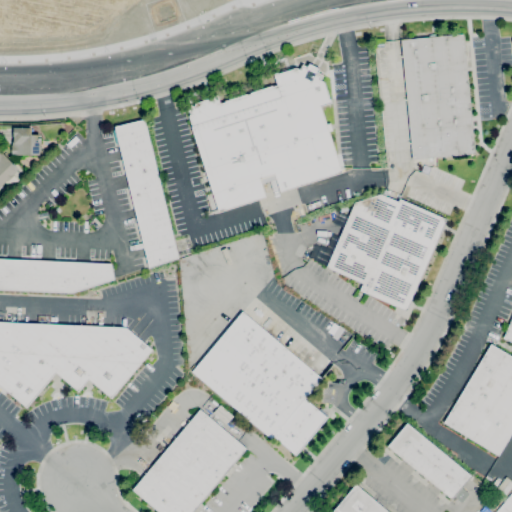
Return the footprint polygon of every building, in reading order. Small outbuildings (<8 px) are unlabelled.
[(413,160),(401,40),(463,34),(475,154),(413,160)] [(324,82),(330,99),(331,99),(332,103),(320,106),(342,172),(281,192),(276,179),(261,184),(266,197),(219,212),(191,127),(192,126),(189,117),(191,113),(188,111),(191,105),(194,107),(196,103),(214,97),(213,96),(217,95),(220,104),(225,102),(247,94),(248,95),(251,94),(251,93),(273,86),(273,87),(278,85),(274,74),(278,73),(278,74),(296,68),(300,70),(302,65),(307,68),(309,64),(320,69),(318,73),(323,75),(321,80),(324,82)] [(149,268),(115,127),(145,120),(179,258),(149,268)] [(40,155),(12,155),(12,145),(12,142),(14,142),(14,128),(32,128),(32,135),(40,135),(40,146),(41,147),(41,152),(40,153),(40,155)] [(0,187),(0,149),(2,151),(1,151),(19,170),(13,175),(14,176),(9,181),(8,180),(0,187)] [(407,311),(360,291),(363,284),(326,268),(355,203),(381,194),(398,202),(400,199),(446,220),(407,311)] [(72,293),(0,289),(0,259),(110,264),(114,280),(72,293)] [(322,379),(305,399),(319,411),(321,408),(329,416),(296,455),(273,436),(271,439),(192,372),(243,312),(322,379)] [(511,341),(503,338),(511,317),(511,341)] [(152,350),(111,398),(89,379),(78,391),(56,372),(26,408),(0,385),(0,322),(126,328),(152,350)] [(511,356),(511,434),(499,456),(444,423),(491,344),(511,356)] [(193,511),(158,511),(133,490),(200,409),(247,449),(193,511)] [(462,502),(455,496),(452,500),(387,447),(407,423),(471,476),(462,487),(470,493),(462,502)] [(340,511),(336,508),(355,485),(387,511),(340,511)] [(511,511),(496,511),(511,493),(511,511)]
